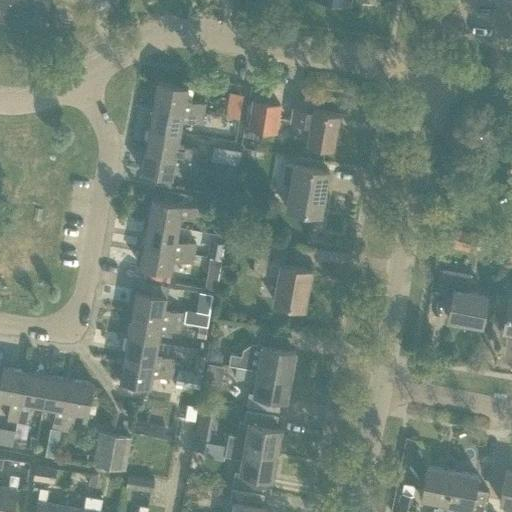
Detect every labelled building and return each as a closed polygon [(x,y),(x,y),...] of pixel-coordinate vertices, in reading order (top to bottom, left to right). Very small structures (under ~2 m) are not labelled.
[(153,103),(203,112),(205,102),(185,99),(188,86),(157,80),(153,103)] [(243,93),(229,91),(225,116),(239,118),(243,93)] [(253,99),(248,127),(276,131),(280,104),(253,99)] [(202,122),(203,112),(153,103),(149,126),(180,131),(182,118),(202,122)] [(312,109),(293,106),(290,126),(308,129),(306,142),(333,146),(338,113),(312,108),(312,109)] [(177,143),(180,131),(149,126),(145,148),(195,157),(197,147),(177,143)] [(257,159),(259,149),(244,144),(241,155),(257,159)] [(238,160),(239,147),(226,146),(225,159),(238,160)] [(194,167),(195,157),(145,148),(141,171),(172,177),(174,163),(194,167)] [(218,162),(214,184),(233,188),(237,165),(218,162)] [(322,213),(329,170),(285,162),(282,182),(290,184),(286,207),(322,213)] [(148,220),(178,226),(180,213),(200,217),(202,206),(152,197),(148,220)] [(176,238),(178,226),(148,220),(144,243),(194,252),(196,241),(176,238)] [(480,231),(450,226),(446,246),(476,251),(480,231)] [(209,254),(220,256),(223,243),(211,241),(209,254)] [(192,262),(194,252),(144,243),(140,266),(170,271),(173,258),(192,262)] [(303,306),(310,269),(284,264),(287,248),(258,243),(252,271),(278,276),(274,300),(303,306)] [(208,255),(202,273),(213,276),(219,259),(208,255)] [(448,318),(481,324),(487,292),(467,289),(470,273),(443,268),(439,292),(452,294),(448,318)] [(131,313),(182,321),(183,311),(164,308),(166,295),(135,290),(131,313)] [(503,328),(511,329),(511,296),(509,296),(503,328)] [(187,305),(184,317),(204,322),(207,310),(187,305)] [(180,331),(182,321),(131,313),(127,335),(158,340),(160,328),(180,331)] [(231,352),(229,363),(236,364),(291,374),(295,349),(290,348),(292,335),(260,330),(257,343),(261,344),(259,357),(231,352)] [(156,353),(158,340),(127,335),(123,357),(174,366),(175,356),(156,353)] [(172,376),(174,366),(123,357),(119,380),(150,386),(152,372),(172,376)] [(286,399),(291,374),(236,364),(234,376),(255,380),(253,392),(249,391),(246,404),(279,410),(281,398),(286,399)] [(7,418),(17,420),(26,370),(3,366),(0,380),(0,396),(10,398),(7,418)] [(30,402),(43,404),(48,374),(26,370),(17,420),(27,422),(30,402)] [(52,426),(62,428),(71,378),(48,374),(43,404),(55,406),(52,426)] [(71,378),(62,428),(72,429),(75,410),(88,412),(94,382),(71,378)] [(195,419),(197,405),(187,403),(185,417),(195,419)] [(228,433),(227,443),(277,453),(281,428),(276,427),(278,414),(246,409),(244,422),(248,422),(245,436),(228,433)] [(131,435),(98,429),(92,462),(125,468),(131,435)] [(273,477),(277,453),(227,443),(226,444),(235,445),(234,455),(242,456),(239,470),(235,470),(233,483),(265,489),(267,476),(273,477)] [(56,467),(35,463),(32,479),(54,482),(56,467)] [(444,511),(452,469),(427,464),(420,497),(439,500),(437,507),(434,506),(432,511),(444,511)] [(475,488),(478,474),(452,469),(444,511),(455,511),(456,510),(452,510),(454,503),(472,506),(470,511),(484,511),(489,490),(475,488)] [(511,511),(511,470),(505,469),(499,501),(511,503),(511,511)] [(8,486),(0,485),(0,511),(12,511),(17,488),(19,474),(11,473),(8,486)] [(154,477),(127,473),(126,487),(152,491),(154,477)] [(35,511),(63,511),(64,505),(46,501),(48,488),(40,487),(38,500),(37,500),(35,511)] [(266,511),(267,506),(261,505),(264,493),(232,487),(230,500),(234,501),(231,511),(266,511)] [(413,494),(402,491),(397,511),(415,511),(417,505),(411,504),(413,494)] [(63,511),(91,511),(94,496),(86,495),(83,508),(64,505),(63,511)] [(91,511),(106,511),(100,511),(102,498),(94,496),(91,511)]
